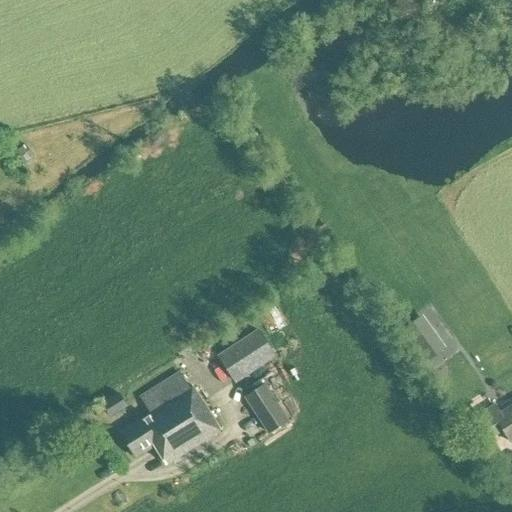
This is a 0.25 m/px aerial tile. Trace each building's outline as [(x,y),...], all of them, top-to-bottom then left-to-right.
[(26,144),(15,152),(23,164),(35,157),(26,144)] [(321,278),(337,268),(331,259),(315,268),(321,278)] [(425,363),(446,348),(422,315),(402,330),(425,363)] [(259,370),(278,357),(259,329),(220,356),(238,384),(239,384),(259,370)] [(190,387),(181,373),(142,397),(151,413),(122,431),(137,456),(156,445),(167,463),(221,430),(193,385),(190,387)] [(268,435),(289,421),(265,385),(243,398),(268,435)] [(112,415),(128,405),(121,394),(105,404),(112,415)] [(511,405),(500,413),(495,405),(476,417),(489,438),(502,431),(509,442),(511,440),(511,405)]
